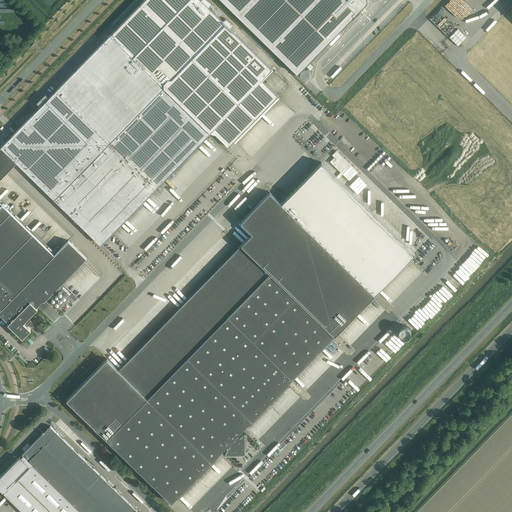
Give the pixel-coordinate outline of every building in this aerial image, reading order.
[(144,0),(111,35),(56,91),(0,147),(0,313),(9,322),(8,323),(22,338),(31,329),(27,326),(29,324),(30,325),(33,322),(30,319),(27,322),(27,323),(25,321),(38,308),(37,307),(44,300),(44,301),(45,301),(48,297),(58,287),(62,283),(83,262),(83,261),(86,258),(69,240),(68,240),(54,255),(0,201),(0,178),(17,162),(100,244),(210,131),(212,133),(215,134),(228,147),(278,96),(261,79),(272,68),(231,28),(233,26),(225,18),(223,21),(209,7),(211,4),(206,0),(144,0)] [(222,0),(297,73),(304,66),(365,3),(366,2),(366,1),(367,0),(366,0),(222,0)] [(466,37),(458,29),(449,37),(458,46),(466,37)] [(45,93),(36,102),(40,106),(49,97),(45,93)] [(323,155),(334,144),(327,137),(329,135),(319,125),(317,127),(309,120),(294,135),(304,144),(302,147),(310,155),(317,149),(323,155)] [(252,233),(238,248),(119,370),(107,358),(67,400),(107,439),(171,502),(223,449),(225,451),(223,453),(224,453),(226,453),(226,455),(240,455),(240,453),(242,453),(245,450),(245,448),(247,448),(247,434),(245,434),(245,432),(244,431),(242,434),(240,432),(375,294),(415,253),(321,162),(281,203),(270,192),(241,222),(252,233)] [(183,199),(186,201),(192,193),(189,191),(183,199)] [(407,237),(407,223),(404,223),(404,220),(399,220),(399,234),(403,234),(403,237),(407,237)] [(419,240),(423,243),(428,237),(414,223),(410,227),(413,230),(412,232),(420,239),(419,240)] [(451,274),(463,283),(469,274),(458,265),(451,274)] [(455,288),(460,283),(449,274),(444,279),(455,288)] [(76,300),(79,298),(67,287),(64,289),(76,300)] [(427,296),(437,305),(444,297),(434,288),(427,296)] [(86,298),(77,308),(79,310),(88,301),(86,298)] [(422,323),(428,318),(418,307),(412,312),(422,323)] [(126,350),(126,353),(146,333),(136,333),(137,327),(133,330),(130,330),(129,333),(127,336),(127,340),(123,344),(124,345),(124,348),(126,350)] [(138,511),(100,475),(50,425),(22,454),(23,455),(21,457),(20,456),(0,477),(0,476),(0,488),(0,489),(3,491),(4,490),(5,491),(4,492),(24,511),(138,511)]
